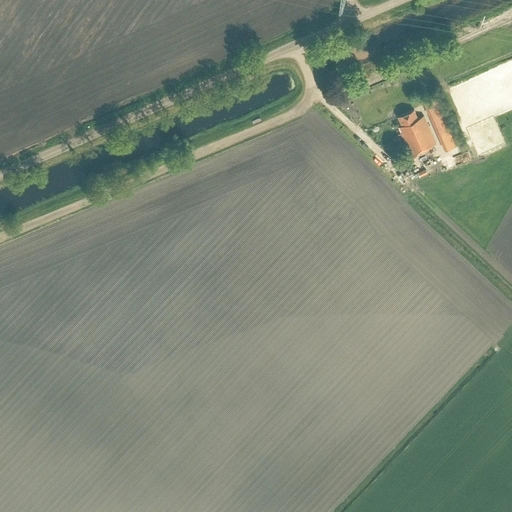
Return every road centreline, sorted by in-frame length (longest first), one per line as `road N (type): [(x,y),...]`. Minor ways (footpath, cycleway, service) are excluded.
road 1 (track): [(0,235),(319,97)]
road 2 (unclassified): [(296,43),(0,172)]
road 3 (track): [(511,15),(319,97)]
